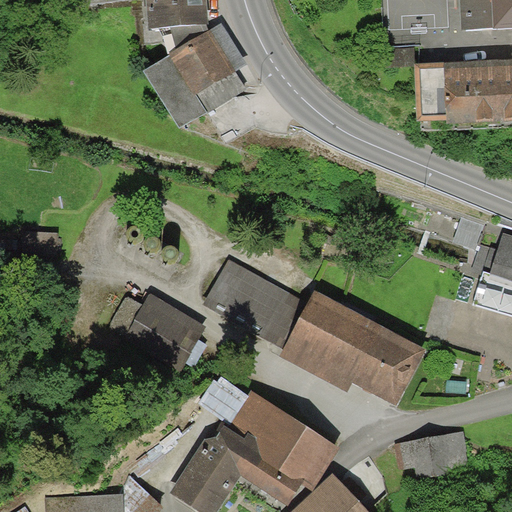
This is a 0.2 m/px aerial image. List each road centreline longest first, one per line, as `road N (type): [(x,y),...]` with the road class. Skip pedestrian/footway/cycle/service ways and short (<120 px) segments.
road 1 (primary): [(245,0),(282,76),(340,128),(511,202)]
road 2 (residential): [(511,401),(384,432),(352,450),(286,511)]
